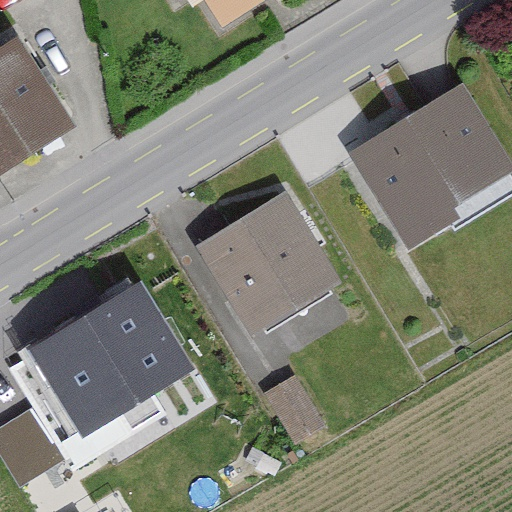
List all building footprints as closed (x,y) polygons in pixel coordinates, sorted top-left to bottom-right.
[(276,0),(197,0),(222,37),(276,0)] [(0,178),(69,132),(11,46),(0,53),(0,178)] [(511,177),(457,91),(345,161),(400,247),(511,177)] [(334,285),(276,202),(195,257),(253,340),(334,285)] [(193,378),(141,294),(26,365),(28,367),(11,378),(62,459),(193,378)] [(317,431),(289,386),(264,401),(293,447),(317,431)]
